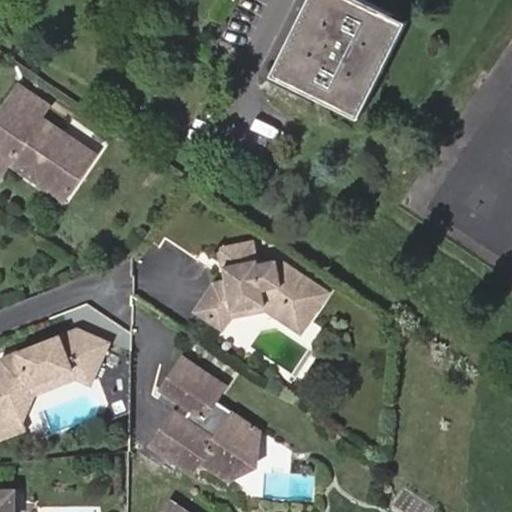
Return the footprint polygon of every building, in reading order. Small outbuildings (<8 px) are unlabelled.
[(362,115),(406,22),(363,0),(312,0),(277,74),(362,115)] [(22,87),(0,117),(0,177),(1,178),(11,163),(20,169),(33,167),(35,163),(73,190),(96,157),(42,119),(50,107),(22,87)] [(33,167),(20,169),(66,200),(73,190),(35,163),(33,167)] [(215,286),(198,312),(222,329),(233,313),(282,303),(310,322),(328,295),(278,261),(257,265),(254,245),(223,250),(229,283),(215,286)] [(1,361),(0,363),(0,412),(17,419),(28,387),(76,367),(93,379),(112,349),(81,329),(1,361)] [(187,396),(160,436),(199,463),(207,450),(235,470),(260,457),(247,423),(203,393),(213,378),(186,360),(170,384),(187,396)] [(17,419),(0,412),(0,443),(30,434),(26,424),(38,395),(75,379),(88,387),(93,379),(76,367),(28,387),(17,419)] [(14,511),(15,490),(0,490),(0,511),(14,511)]
